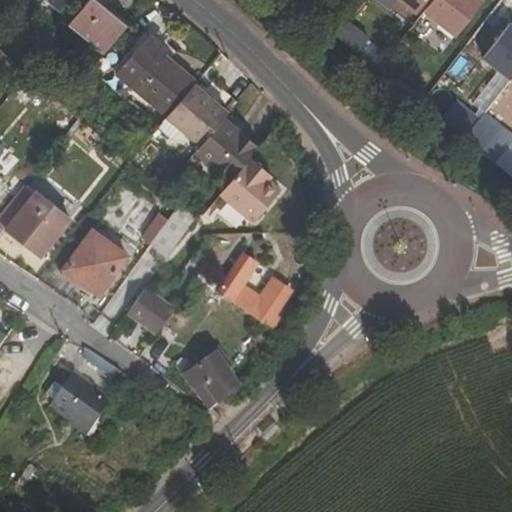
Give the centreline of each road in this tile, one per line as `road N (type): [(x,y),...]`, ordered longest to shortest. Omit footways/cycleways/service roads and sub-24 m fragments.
road 1 (tertiary): [(369,297),(157,511)]
road 2 (tertiary): [(186,0),(297,97),(378,193)]
road 3 (residential): [(131,370),(0,279)]
road 4 (tertiary): [(378,193),(349,221),(342,250),(354,283),(369,297)]
road 5 (tertiary): [(459,258),(448,212),(433,198),(414,190),(378,193)]
